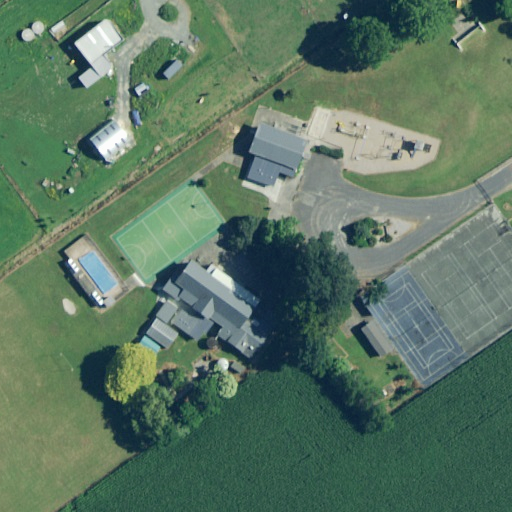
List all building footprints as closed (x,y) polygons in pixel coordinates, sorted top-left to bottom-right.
[(471,25),(463,15),(452,23),(461,33),(453,39),(457,45),(480,28),(475,22),(471,25)] [(331,112),(317,107),(309,131),(322,136),(331,112)] [(299,132),(250,115),(238,150),(246,153),(236,181),(261,190),(271,163),(287,169),(299,132)] [(100,293),(66,251),(56,259),(90,301),(100,293)] [(268,318),(178,252),(154,285),(244,351),(268,318)] [(200,322),(172,302),(162,315),(190,335),(200,322)] [(388,341),(366,310),(350,321),(372,352),(388,341)] [(170,328),(147,311),(136,326),(158,343),(170,328)]
